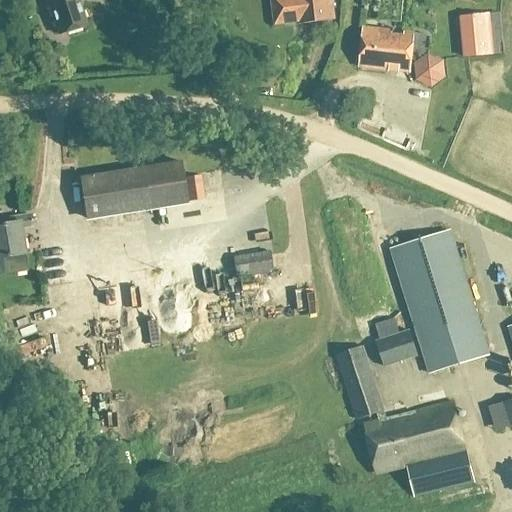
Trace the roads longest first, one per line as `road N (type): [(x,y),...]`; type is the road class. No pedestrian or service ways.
road 1 (track): [(0,105),(122,101),(239,113),(318,130),(511,213)]
road 2 (track): [(318,130),(348,0)]
road 3 (track): [(178,0),(223,78),(224,110)]
